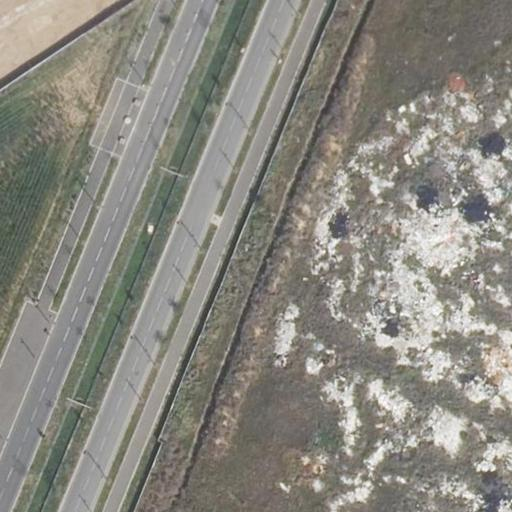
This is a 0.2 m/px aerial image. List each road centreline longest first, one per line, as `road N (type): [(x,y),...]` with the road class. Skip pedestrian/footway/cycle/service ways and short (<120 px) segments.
road 1 (unclassified): [(75,511),(282,0)]
road 2 (unclassified): [(200,0),(0,488)]
